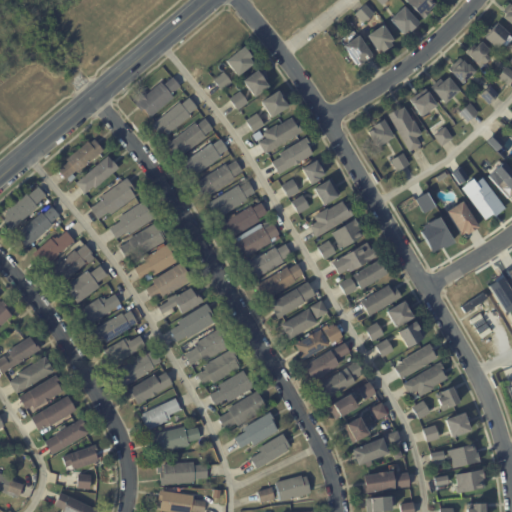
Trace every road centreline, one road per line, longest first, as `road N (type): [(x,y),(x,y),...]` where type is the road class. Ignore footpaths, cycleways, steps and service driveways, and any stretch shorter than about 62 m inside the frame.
road 1 (residential): [(511,498),(499,429),(475,372),(325,118),(238,0)]
road 2 (residential): [(338,511),(322,443),(173,193),(97,97)]
road 3 (residential): [(122,511),(126,455),(101,398),(0,255)]
road 4 (tertiary): [(0,177),(210,0)]
road 5 (residential): [(325,118),(424,54),(477,0)]
